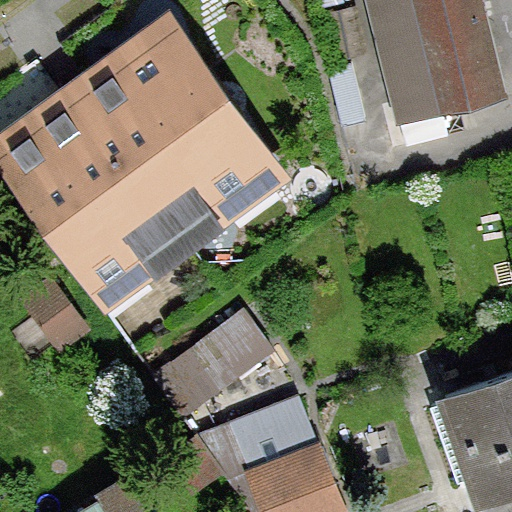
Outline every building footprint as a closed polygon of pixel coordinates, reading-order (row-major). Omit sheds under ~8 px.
[(483,10),(480,0),(376,0),(384,33),(483,10)] [(0,158),(108,309),(299,174),(178,4),(0,129),(0,158)] [(503,93),(483,10),(384,33),(388,49),(404,117),(503,93)] [(245,307),(230,286),(138,353),(182,412),(273,345),(245,307)] [(82,325),(61,296),(41,311),(62,341),(82,325)] [(511,373),(447,395),(449,399),(434,403),(461,480),(475,475),(481,492),(511,481),(511,373)] [(320,444),(301,399),(235,426),(253,472),(320,444)] [(346,511),(320,444),(253,472),(269,511),(346,511)] [(152,511),(132,479),(100,498),(108,511),(105,511),(152,511)]
